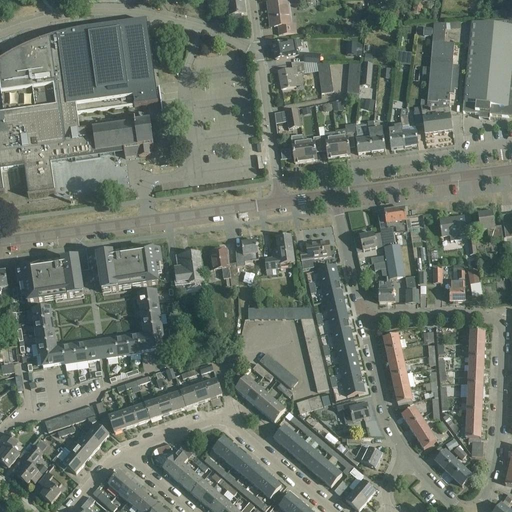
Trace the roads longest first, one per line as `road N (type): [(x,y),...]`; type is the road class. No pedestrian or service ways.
road 1 (residential): [(478,511),(496,463),(500,329),(476,318),(363,319)]
road 2 (residential): [(329,511),(260,456),(232,421),(211,420),(130,452)]
road 3 (residential): [(279,202),(80,231)]
road 4 (residential): [(407,458),(382,405),(363,319)]
road 5 (residential): [(279,202),(260,57)]
road 6 (residential): [(335,196),(464,177)]
road 7 (residential): [(363,319),(335,196)]
